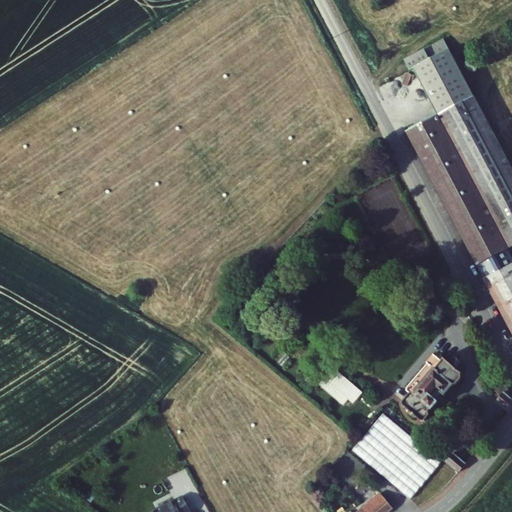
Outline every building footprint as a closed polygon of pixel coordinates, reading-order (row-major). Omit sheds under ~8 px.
[(467,58),(452,31),(412,51),(416,59),(388,74),(414,121),(472,91),(458,69),(462,62),(467,58)] [(511,144),(467,58),(462,62),(458,69),(472,91),(414,121),(511,307),(511,144)] [(409,397),(429,415),(434,416),(440,409),(440,404),(445,399),(448,400),(457,389),(455,387),(460,382),(464,380),(471,373),(470,369),(453,354),(448,360),(444,357),(439,362),(435,359),(413,385),(415,386),(408,394),(409,397)] [(353,403),(363,392),(334,367),(319,384),(343,405),(348,400),(353,403)] [(496,402),(508,412),(511,406),(511,397),(499,373),(492,376),(502,394),(496,402)] [(399,414),(370,444),(395,466),(411,452),(415,457),(419,461),(424,465),(429,467),(431,468),(432,468),(434,471),(437,474),(420,492),(422,495),(452,462),(399,414)] [(366,448),(398,477),(403,472),(395,466),(370,444),(366,448)] [(444,449),(466,467),(475,457),(463,447),(458,453),(447,445),(444,449)] [(398,477),(420,497),(422,495),(420,492),(437,474),(434,471),(432,468),(431,468),(429,467),(424,465),(419,461),(415,457),(411,452),(395,466),(403,472),(398,477)] [(390,511),(401,503),(387,488),(364,509),(366,511),(390,511)] [(149,511),(191,511),(182,495),(149,511)]
